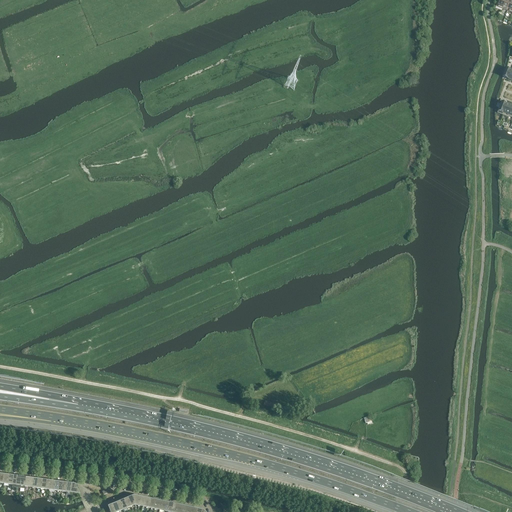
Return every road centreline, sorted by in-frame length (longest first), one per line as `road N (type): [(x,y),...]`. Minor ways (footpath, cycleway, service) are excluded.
road 1 (motorway): [(453,511),(217,433),(79,406)]
road 2 (motorway): [(51,417),(212,449),(407,511)]
road 3 (track): [(195,405),(399,467),(406,511)]
road 4 (residential): [(210,511),(201,498),(0,463)]
road 5 (track): [(501,246),(480,453)]
